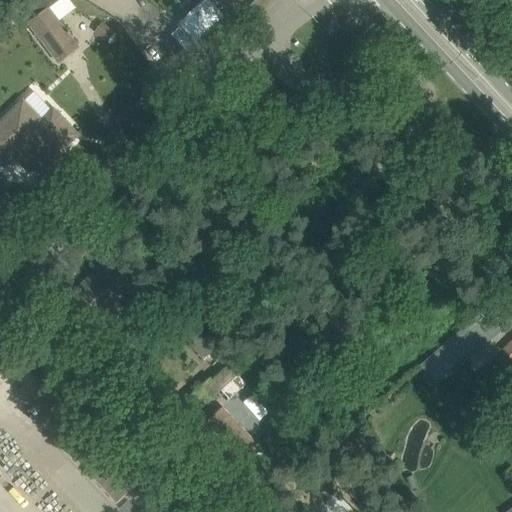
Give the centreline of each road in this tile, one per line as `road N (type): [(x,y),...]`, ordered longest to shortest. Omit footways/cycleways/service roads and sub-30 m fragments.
road 1 (unclassified): [(0,285),(257,41)]
road 2 (unclassified): [(212,511),(0,285)]
road 3 (unclassified): [(257,41),(329,100),(428,132)]
road 4 (secondary): [(384,0),(511,133)]
road 5 (unknown): [(39,417),(114,511)]
